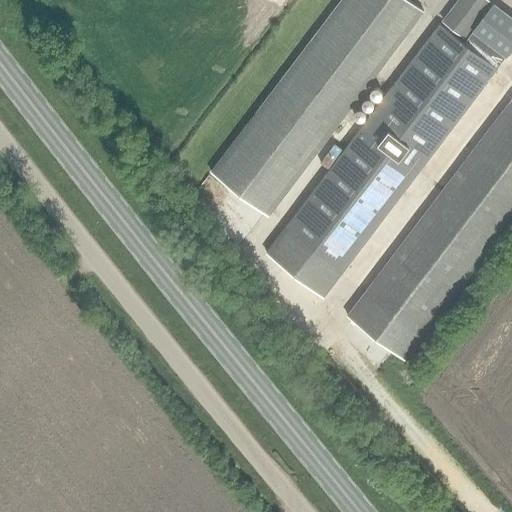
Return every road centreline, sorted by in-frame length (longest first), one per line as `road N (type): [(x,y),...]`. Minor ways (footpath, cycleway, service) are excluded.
road 1 (primary): [(358,511),(0,65)]
road 2 (unclassified): [(299,511),(0,145)]
